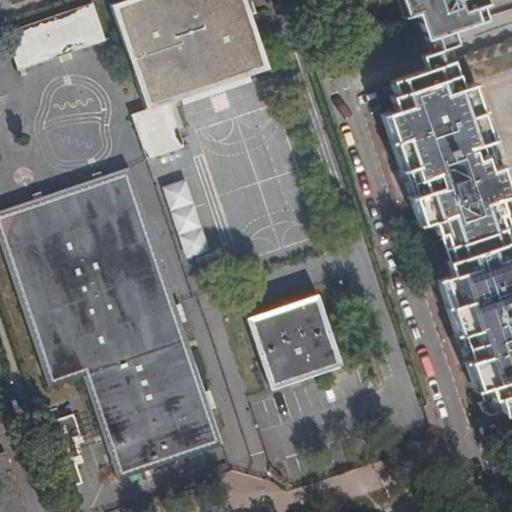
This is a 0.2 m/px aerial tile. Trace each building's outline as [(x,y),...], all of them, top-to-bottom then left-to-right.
[(167,101),(266,68),(243,0),(119,0),(109,4),(144,109),(129,114),(145,158),(182,146),(167,101)] [(395,0),(401,15),(414,10),(419,24),(424,23),(433,49),(417,54),(422,68),(400,76),(393,78),(397,92),(394,92),(390,94),(394,107),(392,108),(377,113),(414,224),(430,219),(449,274),(432,279),(470,390),(478,387),(482,400),(476,403),(479,411),(485,416),(511,406),(511,248),(509,238),(503,240),(493,213),(499,210),(495,197),(508,193),(471,83),(458,87),(444,45),(453,42),(448,29),(475,20),(471,7),(484,3),(482,0),(395,0)] [(17,69),(104,39),(91,2),(4,32),(17,69)] [(115,479),(221,444),(128,167),(0,210),(0,249),(46,387),(81,376),(115,479)] [(268,388),(339,364),(315,294),(244,317),(268,388)] [(0,511),(23,511),(3,450),(0,451),(0,511)] [(59,450),(47,454),(59,490),(63,488),(70,507),(78,505),(72,486),(81,483),(72,456),(63,460),(59,450)]
